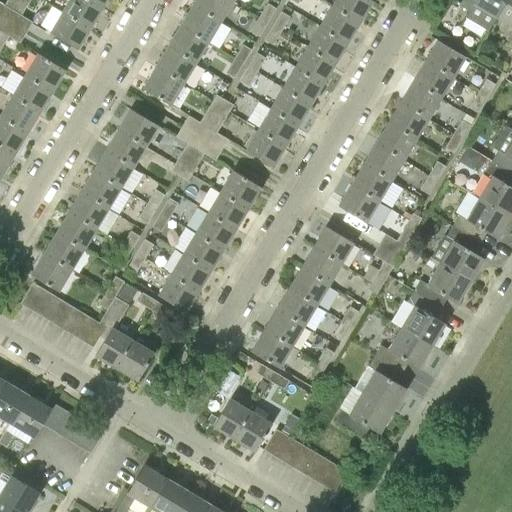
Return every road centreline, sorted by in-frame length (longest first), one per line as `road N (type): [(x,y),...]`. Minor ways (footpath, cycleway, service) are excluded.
road 1 (residential): [(166,423),(418,0)]
road 2 (residential): [(0,242),(147,0)]
road 3 (residential): [(373,511),(511,283)]
road 4 (residential): [(166,423),(0,323)]
road 5 (residential): [(314,511),(166,423)]
